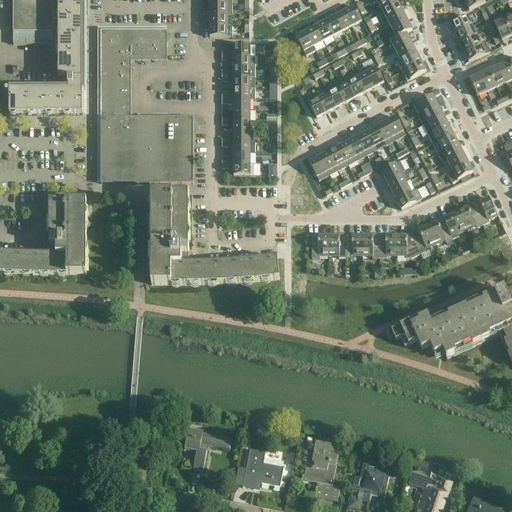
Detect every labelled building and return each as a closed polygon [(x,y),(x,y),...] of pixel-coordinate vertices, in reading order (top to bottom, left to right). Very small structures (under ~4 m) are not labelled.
[(10,115),(10,117),(74,117),(83,117),(82,0),(12,0),(13,34),(13,46),(53,46),(53,85),(10,85),(10,105),(8,106),(7,108),(7,110),(7,112),(8,114),(10,115)] [(381,11),(397,3),(395,0),(378,0),(376,1),(381,11)] [(484,0),(467,0),(464,2),(469,12),(486,4),(484,0)] [(386,21),(402,12),(397,3),(381,11),(386,21)] [(209,17),(228,17),(232,17),(232,6),(209,6),(209,17)] [(362,23),(354,8),(344,14),(351,28),(362,23)] [(391,30),(407,22),(402,12),(386,21),(391,30)] [(351,28),(344,14),(334,19),(342,33),(351,28)] [(511,16),(503,20),(511,37),(511,36),(511,16)] [(228,17),(209,17),(209,28),(228,28),(228,17)] [(468,17),(466,18),(451,25),(455,35),(472,27),(468,17)] [(325,24),(332,38),(342,33),(334,19),(325,24)] [(494,25),(502,42),(511,37),(503,20),(494,25)] [(406,35),(412,32),(407,22),(391,30),(396,39),(396,40),(406,35)] [(332,38),(325,24),(315,29),(323,43),(332,38)] [(460,45),(477,37),(472,27),(455,35),(460,45)] [(228,28),(209,28),(209,39),(232,39),(232,28),(228,28)] [(323,43),(315,29),(306,34),(313,48),(323,43)] [(167,32),(100,32),(101,119),(101,185),(194,185),(193,119),(131,119),(131,62),(167,62),(167,44),(169,43),(169,42),(170,41),(170,39),(170,37),(169,36),(167,34),(167,32)] [(316,53),(313,48),(306,34),(296,39),(306,58),(316,53)] [(411,44),(406,35),(396,40),(396,39),(390,43),(395,53),(411,44)] [(477,37),(460,45),(464,54),(481,46),(477,37)] [(372,42),(370,38),(364,40),(359,43),(362,47),(372,42)] [(400,62),(416,54),(411,44),(395,53),(400,62)] [(485,44),(481,46),(464,54),(469,64),(490,54),(485,44)] [(233,58),(248,58),(255,58),(250,58),(250,47),(233,47),(233,58)] [(416,54),(400,62),(397,64),(402,73),(421,63),(416,54)] [(255,58),(248,58),(233,58),(233,69),(248,69),(255,69),(255,58)] [(407,83),(410,82),(426,73),(421,63),(402,73),(407,83)] [(511,82),(511,72),(508,63),(498,68),(506,85),(511,82)] [(384,84),(376,70),(374,66),(364,71),(374,90),(384,84)] [(506,85),(498,68),(489,72),(497,89),(506,85)] [(255,69),(248,69),(233,69),(233,80),(248,80),(255,80),(255,69)] [(374,90),(364,71),(354,76),(364,95),(374,90)] [(497,89),(489,72),(479,77),(487,94),(497,89)] [(364,95),(354,76),(345,81),(355,100),(364,95)] [(487,94),(479,77),(469,81),(477,99),(487,94)] [(255,80),(248,80),(233,80),(233,91),(255,91),(255,80)] [(355,100),(345,81),(335,86),(345,105),(355,100)] [(328,95),(336,110),(345,105),(335,86),(326,91),(328,95)] [(233,96),(228,96),(228,97),(228,101),(233,101),(250,101),(255,101),(255,91),(233,91),(233,96)] [(336,110),(328,95),(319,100),(318,100),(326,115),(336,110)] [(309,105),(316,120),(326,115),(318,100),(319,100),(317,96),(306,101),(309,105)] [(413,107),(419,117),(438,107),(433,97),(413,107)] [(233,101),(228,101),(228,106),(233,106),(233,112),(248,112),(250,112),(250,101),(233,101)] [(418,117),(423,127),(443,116),(438,107),(419,117),(418,117)] [(250,112),(248,112),(233,112),(233,123),(248,123),(250,123),(250,112)] [(428,136),(448,126),(443,116),(423,127),(428,136)] [(406,137),(396,119),(386,124),(395,142),(406,137)] [(250,123),(248,123),(233,123),(233,134),(248,134),(250,134),(250,123)] [(395,142),(386,124),(376,129),(386,147),(395,142)] [(448,126),(428,136),(433,146),(453,135),(448,126)] [(386,147),(376,129),(366,134),(376,152),(386,147)] [(250,134),(248,134),(233,134),(233,145),(250,145),(250,144),(250,134)] [(376,152),(366,134),(357,139),(367,157),(376,152)] [(438,156),(458,145),(453,135),(433,146),(438,156)] [(367,157),(357,139),(347,144),(357,163),(367,157)] [(255,144),(250,144),(250,145),(233,145),(233,155),(248,155),(250,155),(255,155),(255,144)] [(357,163),(347,144),(338,149),(348,168),(357,163)] [(510,166),(511,164),(511,144),(503,148),(506,154),(505,155),(510,166)] [(443,165),(447,163),(463,155),(458,145),(438,156),(443,165)] [(328,154),(338,173),(348,168),(338,149),(328,154)] [(338,173),(328,154),(319,159),(328,178),(338,173)] [(250,155),(248,155),(233,155),(233,166),(248,166),(254,166),(250,166),(250,155)] [(452,173),(468,164),(463,155),(447,163),(452,173)] [(328,178),(319,159),(309,164),(319,183),(328,178)] [(396,165),(381,173),(386,183),(406,173),(400,163),(396,165)] [(452,173),(447,175),(452,185),(460,181),(462,184),(471,180),(469,176),(473,174),(468,164),(452,172),(452,173)] [(254,166),(248,166),(233,166),(233,177),(254,177),(254,166)] [(277,166),(269,166),(269,180),(276,180),(277,180),(277,166)] [(406,173),(386,183),(391,192),(406,184),(411,182),(406,173)] [(396,202),(411,194),(406,184),(391,192),(396,202)] [(431,184),(426,187),(428,192),(431,196),(436,194),(433,189),(431,184)] [(417,191),(411,194),(396,202),(402,212),(422,201),(417,191)] [(280,281),(277,260),(268,260),(268,261),(259,262),(232,264),(214,265),(199,265),(189,265),(189,195),(151,195),(151,286),(194,286),(205,286),(214,286),(225,285),(234,285),(243,284),(258,283),(271,281),(280,281)] [(472,205),(482,227),(489,224),(488,222),(497,218),(488,199),(478,204),(478,203),(478,202),(472,205)] [(86,276),(86,220),(86,202),(49,202),(49,245),(49,255),(39,255),(22,255),(5,254),(5,253),(0,252),(0,274),(21,275),(39,276),(86,276)] [(482,227),(472,205),(467,207),(467,209),(458,214),(466,233),(475,229),(476,230),(482,227)] [(442,219),(445,226),(452,241),(459,238),(458,237),(466,233),(458,214),(448,218),(447,216),(442,219)] [(452,241),(445,226),(440,229),(437,224),(427,228),(436,247),(445,243),(446,244),(452,241)] [(436,247),(427,228),(418,233),(420,238),(415,240),(422,255),(428,252),(427,251),(436,247)] [(422,255),(415,240),(412,233),(407,235),(407,237),(407,238),(396,238),(396,258),(406,258),(406,260),(411,260),(422,255)] [(345,260),(345,236),(339,236),(339,238),(329,238),(329,258),(338,258),(338,260),(345,260)] [(345,236),(345,260),(353,260),(353,258),(362,258),(362,238),(352,238),(352,236),(345,236)] [(366,238),(362,238),(362,258),(372,258),(372,260),(379,260),(379,244),(379,236),(373,236),(373,238),(366,238)] [(396,258),(396,238),(386,238),(385,238),(386,236),(379,236),(379,244),(379,260),(386,260),(386,258),(396,258)] [(329,258),(329,238),(312,238),(312,260),(319,260),(319,258),(329,258)] [(392,333),(391,333),(393,337),(394,339),(396,343),(401,340),(405,339),(409,347),(417,343),(421,352),(430,348),(434,357),(443,353),(444,356),(445,356),(447,361),(499,337),(511,364),(511,289),(506,293),(505,291),(496,295),(494,296),(492,297),(491,295),(430,323),(430,322),(428,319),(428,318),(418,322),(419,324),(411,328),(410,324),(409,325),(392,333)] [(203,433),(189,430),(185,451),(196,454),(193,471),(203,473),(207,452),(208,447),(230,451),(232,441),(203,435),(203,433)] [(305,477),(303,476),(302,482),(318,485),(315,499),(338,503),(340,489),(333,488),(336,468),(340,448),(316,444),(312,463),(315,464),(314,470),(312,469),(312,470),(306,469),(305,477)] [(280,489),(284,469),(264,465),(266,454),(250,451),(246,471),(238,470),(235,486),(243,488),(242,490),(245,490),(254,491),(256,484),(280,489)] [(427,473),(430,464),(424,463),(425,461),(416,458),(416,460),(413,459),(410,468),(416,469),(415,472),(421,473),(421,471),(427,473)] [(350,498),(348,510),(358,511),(360,511),(362,502),(369,504),(371,497),(378,499),(377,504),(383,505),(387,486),(389,479),(394,480),(397,469),(391,468),(390,473),(376,470),(369,468),(370,463),(364,462),(360,481),(358,488),(353,487),(350,498)] [(442,511),(448,495),(449,496),(453,484),(441,480),(440,484),(412,474),(408,485),(426,491),(419,511),(442,511)]
